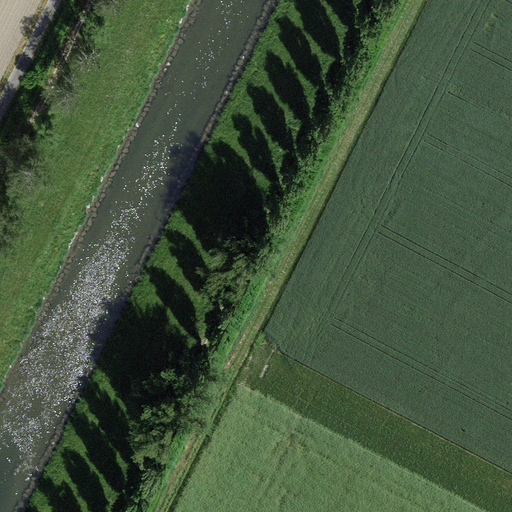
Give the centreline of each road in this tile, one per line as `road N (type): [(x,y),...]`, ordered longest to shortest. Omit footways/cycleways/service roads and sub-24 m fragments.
road 1 (track): [(379,0),(126,511)]
road 2 (track): [(417,0),(167,511)]
road 3 (track): [(0,233),(111,0)]
road 4 (track): [(56,0),(0,115)]
